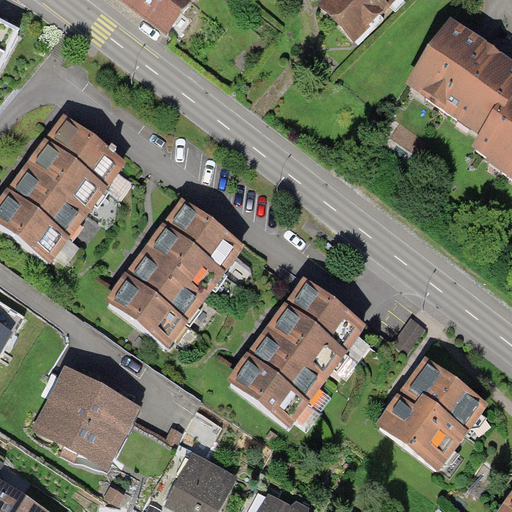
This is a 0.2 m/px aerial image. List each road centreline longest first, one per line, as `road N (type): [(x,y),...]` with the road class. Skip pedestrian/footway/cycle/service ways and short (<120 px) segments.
road 1 (residential): [(0,131),(32,103),(56,94),(75,100),(352,310),(394,258)]
road 2 (primary): [(64,0),(394,258)]
road 3 (primary): [(394,258),(511,349)]
